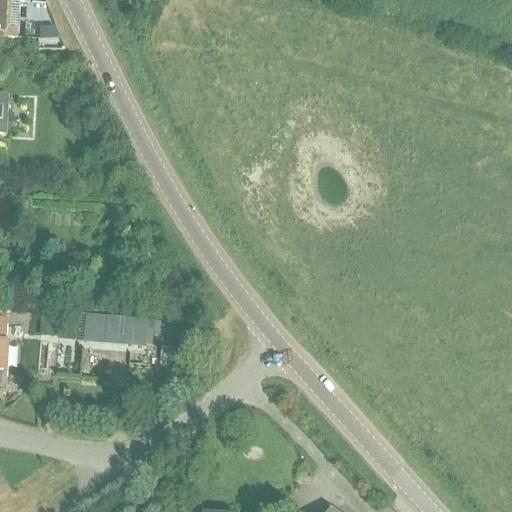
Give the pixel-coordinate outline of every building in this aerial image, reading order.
[(0,0),(0,37),(17,38),(17,30),(18,0),(0,0)] [(32,40),(16,39),(16,51),(32,52),(32,40)] [(40,314),(39,337),(53,338),(54,315),(40,314)] [(127,320),(125,347),(144,349),(146,322),(127,320)] [(6,339),(7,323),(0,322),(0,391),(5,392),(8,343),(1,343),(1,339),(6,339)] [(149,486),(138,494),(145,504),(156,496),(149,486)]
